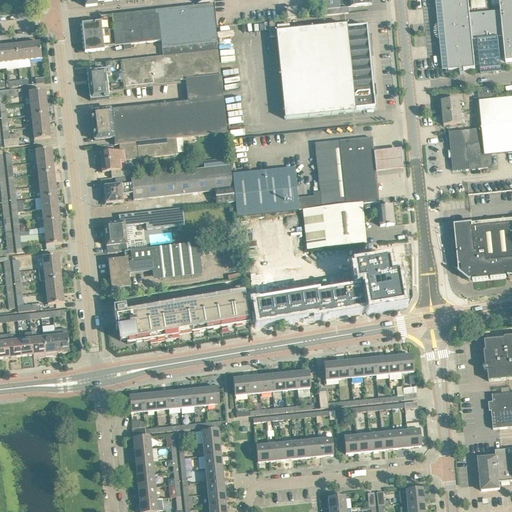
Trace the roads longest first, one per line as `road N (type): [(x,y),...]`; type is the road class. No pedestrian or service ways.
road 1 (residential): [(97,378),(56,21)]
road 2 (secondary): [(97,378),(420,323)]
road 3 (unclassified): [(433,303),(400,0)]
road 4 (residential): [(447,467),(313,481)]
road 5 (residential): [(112,511),(97,378)]
